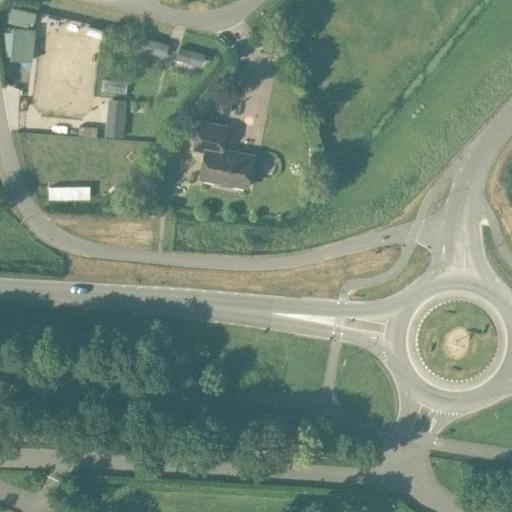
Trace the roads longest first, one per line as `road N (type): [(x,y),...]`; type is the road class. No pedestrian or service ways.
road 1 (unclassified): [(460,219),(290,262),(112,254),(50,234),(28,213),(14,189),(0,119)]
road 2 (secondary): [(395,330),(213,306),(0,291)]
road 3 (secondary): [(395,330),(407,379),(448,402),(489,392),(511,363)]
road 4 (residential): [(107,0),(200,23),(236,18),(256,0)]
road 5 (tertiary): [(511,111),(480,146),(460,219)]
